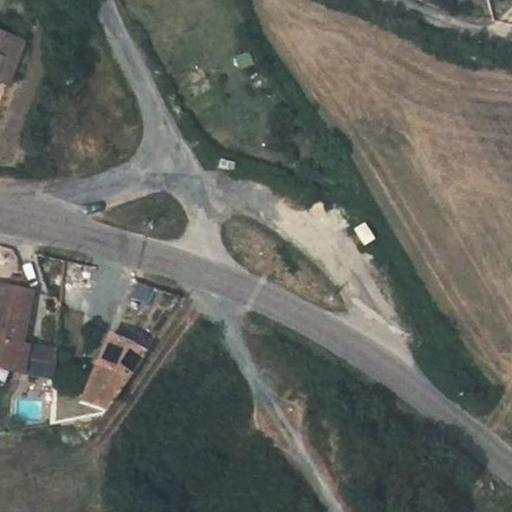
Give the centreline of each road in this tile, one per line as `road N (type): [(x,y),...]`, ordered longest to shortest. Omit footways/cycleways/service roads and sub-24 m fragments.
road 1 (tertiary): [(196,276),(364,351),(511,459)]
road 2 (residential): [(196,276),(190,185),(108,0)]
road 3 (track): [(336,511),(196,276)]
road 4 (tertiary): [(0,215),(196,276)]
road 5 (residential): [(511,40),(398,0)]
